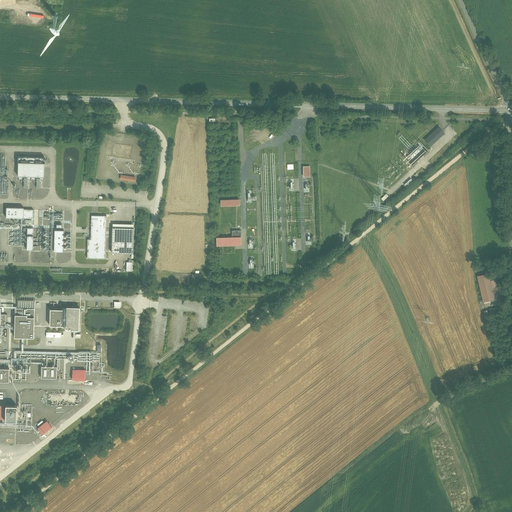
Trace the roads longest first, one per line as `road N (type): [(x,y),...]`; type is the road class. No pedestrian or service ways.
road 1 (track): [(10,511),(502,120),(502,110)]
road 2 (secondary): [(510,110),(0,98)]
road 3 (unclassified): [(510,110),(511,232)]
road 4 (unclassified): [(510,110),(460,0)]
